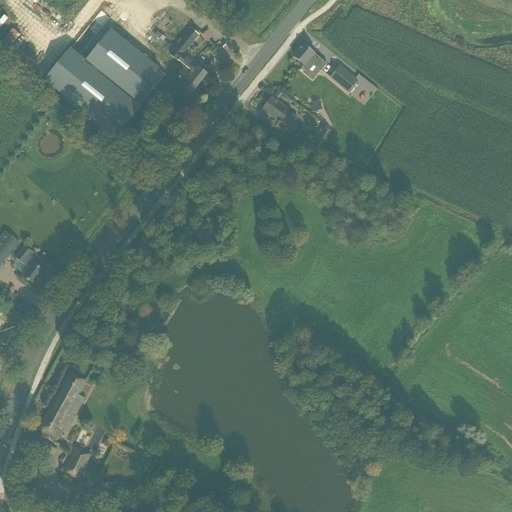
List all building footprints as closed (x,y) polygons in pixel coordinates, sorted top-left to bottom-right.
[(206,74),(194,64),(190,61),(183,54),(199,35),(189,27),(173,48),(174,50),(170,55),(177,61),(178,61),(189,70),(187,72),(183,69),(173,80),(174,81),(177,77),(180,80),(181,80),(186,84),(184,87),(191,93),(206,74)] [(59,48),(33,80),(104,136),(130,105),(122,98),(147,67),(99,29),(74,60),(59,48)] [(303,45),(293,57),(301,63),(303,66),(302,68),(304,71),(302,73),(312,81),(321,71),(327,64),(318,57),(311,51),(303,45)] [(329,78),(348,94),(353,88),(358,82),(340,66),(329,78)] [(272,98),(263,110),(271,116),(279,122),(276,127),(292,135),(297,124),(293,122),(290,120),(293,116),(288,111),(288,110),(280,104),(272,98)] [(313,107),(310,108),(312,113),(315,112),(321,110),(319,102),(312,104),(313,107)] [(318,144),(329,128),(323,124),(317,132),(312,140),(318,144)] [(0,266),(18,242),(5,232),(0,238),(0,266)] [(25,247),(16,258),(22,263),(29,268),(24,275),(23,276),(33,284),(43,271),(44,269),(48,265),(31,252),(25,247)] [(8,292),(3,298),(8,302),(8,301),(12,297),(12,296),(8,292)] [(39,430),(47,435),(55,439),(60,431),(64,433),(75,414),(70,411),(85,383),(69,374),(39,430)] [(79,481),(83,472),(92,453),(76,446),(72,454),(73,457),(68,466),(66,467),(63,473),(79,481)]
